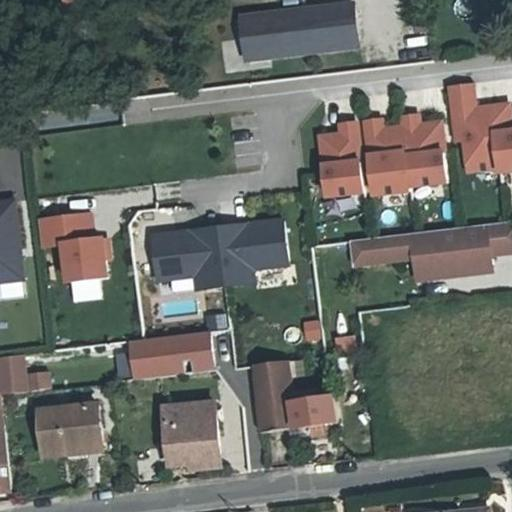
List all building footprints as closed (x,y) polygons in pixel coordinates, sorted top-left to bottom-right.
[(102,0),(85,0),(87,10),(104,7),(102,0)] [(360,14),(249,28),(254,70),(366,56),(360,14)] [(479,94),(458,96),(464,148),(471,147),(475,179),(506,175),(506,180),(511,179),(511,113),(482,117),(479,94)] [(388,128),(372,130),(381,202),(417,198),(417,194),(454,190),(447,131),(426,133),(424,124),(409,126),(411,135),(389,138),(388,128)] [(372,199),(363,131),(348,133),(349,143),(327,146),(335,204),(371,199),(372,199)] [(21,206),(0,208),(0,286),(29,284),(21,206)] [(97,222),(46,228),(49,254),(71,251),(75,289),(114,285),(109,247),(100,248),(97,222)] [(163,287),(201,283),(203,296),(259,290),(258,276),(294,272),(289,228),(158,244),(163,287)] [(511,230),(495,232),(499,262),(511,260),(511,230)] [(376,270),(443,263),(445,285),(479,281),(478,274),(500,272),(499,262),(495,232),(373,247),(376,270)] [(376,270),(373,247),(358,248),(360,272),(376,270)] [(359,338),(338,340),(340,356),(360,354),(359,338)] [(217,340),(137,348),(141,384),(221,375),(217,340)] [(121,353),(123,381),(136,381),(135,353),(121,353)] [(27,360),(3,363),(7,398),(31,395),(27,360)] [(293,369),(259,373),(260,389),(265,442),(314,435),(329,433),(341,432),(338,406),(322,409),(320,399),(298,402),(293,369)] [(260,389),(259,373),(243,375),(245,391),(260,389)] [(56,396),(53,378),(34,381),(36,398),(56,396)] [(0,479),(14,478),(6,401),(0,401),(0,498),(1,499),(0,485),(0,479)] [(49,458),(108,452),(104,412),(45,418),(49,458)] [(175,472),(184,471),(185,478),(208,476),(207,469),(213,469),(209,429),(171,433),(175,472)] [(329,433),(314,435),(316,444),(330,443),(329,433)] [(16,497),(14,478),(0,479),(0,485),(1,499),(16,497)]
